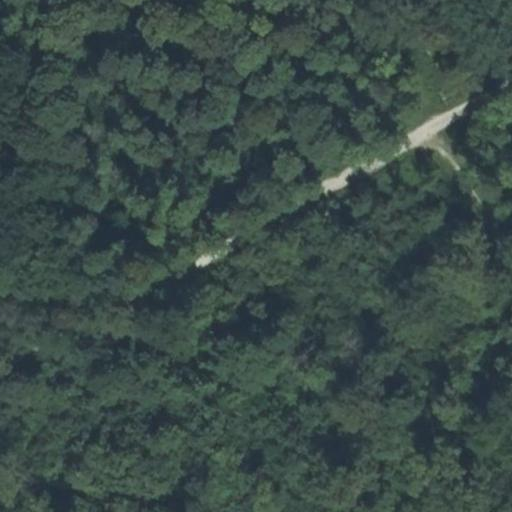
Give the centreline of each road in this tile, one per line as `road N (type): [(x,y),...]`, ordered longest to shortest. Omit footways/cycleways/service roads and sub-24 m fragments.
road 1 (track): [(0,371),(511,82)]
road 2 (track): [(378,0),(439,123)]
